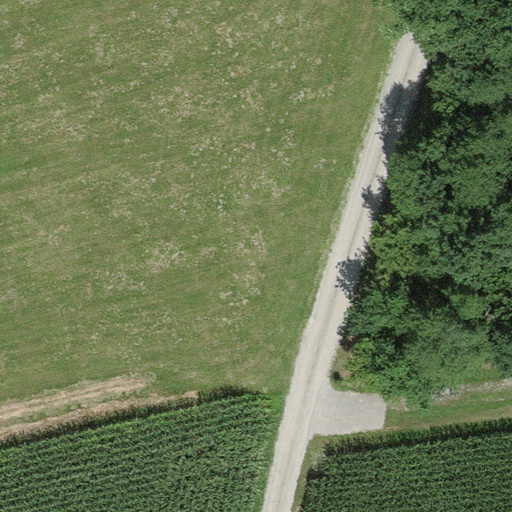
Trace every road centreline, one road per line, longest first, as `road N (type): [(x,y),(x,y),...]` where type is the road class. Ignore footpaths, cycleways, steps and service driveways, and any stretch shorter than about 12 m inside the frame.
road 1 (track): [(280,511),(328,335),(439,0)]
road 2 (track): [(340,300),(511,285)]
